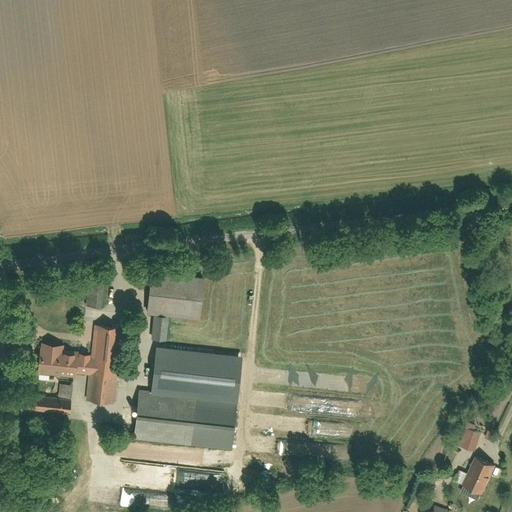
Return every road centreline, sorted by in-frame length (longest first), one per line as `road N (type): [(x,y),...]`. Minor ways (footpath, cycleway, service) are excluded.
road 1 (residential): [(0,265),(472,211)]
road 2 (residential): [(472,211),(511,334)]
